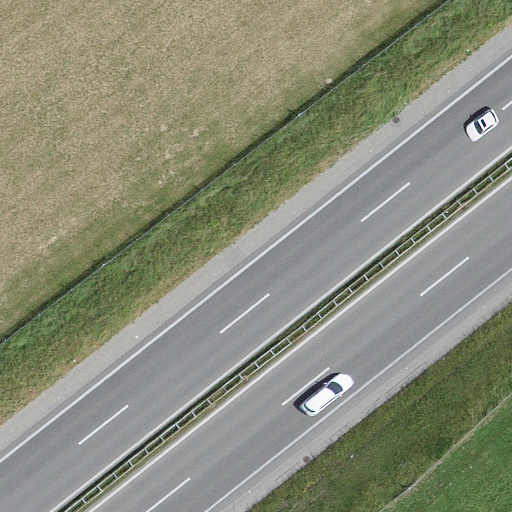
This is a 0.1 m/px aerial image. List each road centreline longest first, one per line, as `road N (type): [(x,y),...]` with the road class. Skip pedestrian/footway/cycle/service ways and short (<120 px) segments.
road 1 (motorway): [(511,87),(0,495)]
road 2 (motorway): [(134,511),(511,212)]
